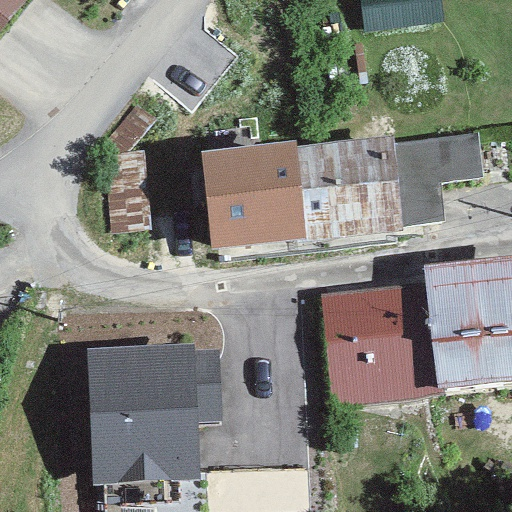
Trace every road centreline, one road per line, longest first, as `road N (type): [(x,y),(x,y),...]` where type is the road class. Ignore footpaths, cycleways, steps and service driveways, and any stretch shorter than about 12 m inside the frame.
road 1 (unclassified): [(511,245),(187,287),(124,282),(76,263),(55,219),(51,173)]
road 2 (unclassified): [(51,173),(188,0)]
